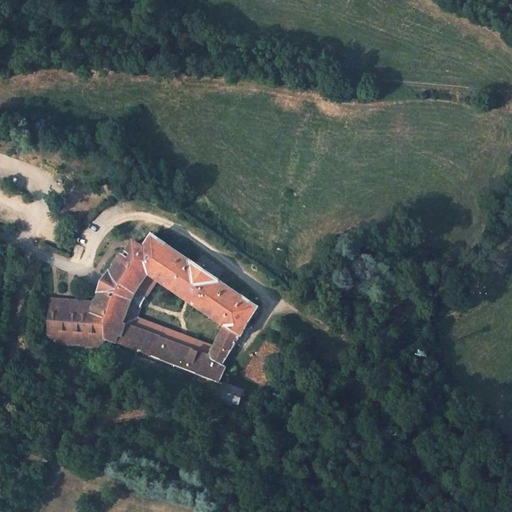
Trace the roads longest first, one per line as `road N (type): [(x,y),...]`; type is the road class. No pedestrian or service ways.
road 1 (track): [(0,61),(46,53),(197,57),(384,87),(511,94)]
road 2 (track): [(511,477),(443,397),(278,300)]
road 3 (track): [(86,274),(101,230),(139,216),(278,300)]
